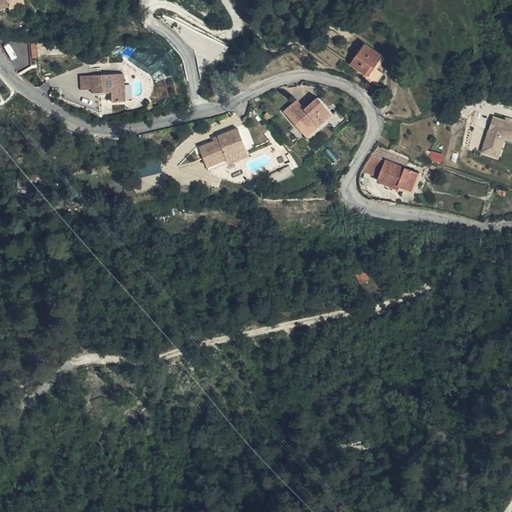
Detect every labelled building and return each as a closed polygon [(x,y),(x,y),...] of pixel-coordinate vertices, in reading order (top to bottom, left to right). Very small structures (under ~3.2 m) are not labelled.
[(10,11),(18,8),(15,3),(2,6),(0,6),(0,7),(1,11),(9,8),(10,11)] [(362,83),(376,93),(370,87),(376,80),(380,84),(383,79),(374,72),(382,61),(366,50),(351,69),(365,78),(362,83)] [(123,75),(91,78),(92,92),(93,96),(112,94),(113,103),(126,101),(123,75)] [(80,79),(81,93),(92,92),(91,78),(80,79)] [(370,87),(376,93),(382,85),(380,84),(376,80),(370,87)] [(279,117),(292,129),(297,124),(305,131),(312,125),(315,128),(321,122),(331,131),(342,120),(333,111),(328,115),(316,104),(304,116),(291,104),(279,117)] [(511,140),(511,119),(493,114),(482,153),(501,158),(506,139),(511,140)] [(263,127),(268,132),(272,128),(267,123),(263,127)] [(297,124),(292,129),(304,140),(315,128),(312,125),(305,131),(297,124)] [(235,132),(216,140),(218,144),(213,145),(198,152),(206,170),(225,162),(224,159),(244,151),(235,132)] [(247,158),(244,151),(224,159),(225,162),(227,166),(247,158)] [(388,153),(370,162),(369,163),(384,167),(378,185),(399,191),(411,195),(417,176),(405,173),(407,168),(394,155),(388,153)] [(369,163),(359,179),(378,185),(384,167),(369,163)] [(398,194),(399,191),(378,185),(377,187),(398,194)] [(364,274),(374,270),(368,258),(363,260),(364,263),(359,265),(364,274)]
